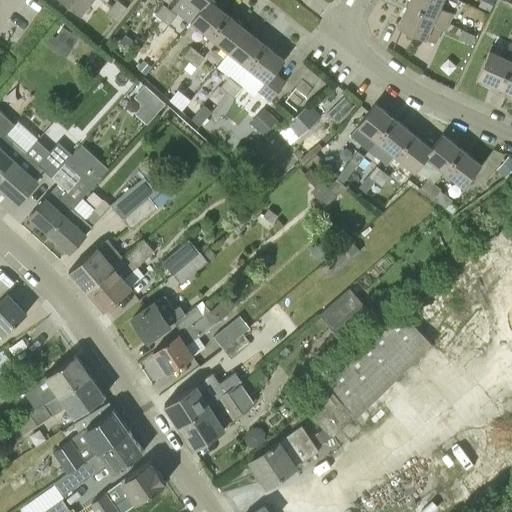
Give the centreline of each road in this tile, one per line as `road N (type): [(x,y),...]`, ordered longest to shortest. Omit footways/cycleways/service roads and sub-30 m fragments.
road 1 (residential): [(208,511),(66,302),(0,237)]
road 2 (residential): [(511,137),(384,72),(340,23)]
